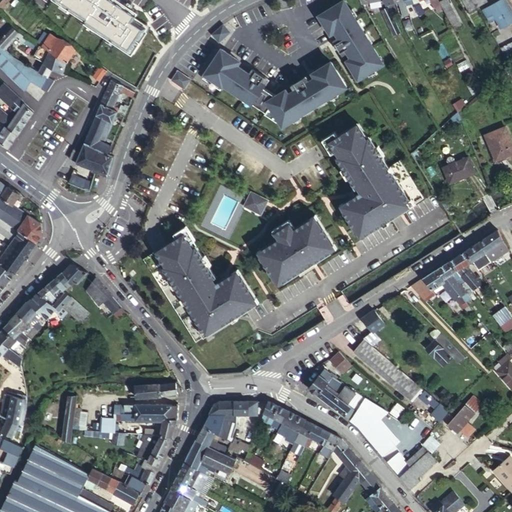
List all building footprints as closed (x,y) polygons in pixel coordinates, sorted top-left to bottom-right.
[(51,0),(51,1),(85,23),(83,26),(131,57),(139,45),(135,42),(144,30),(132,22),(134,19),(136,15),(113,0),(108,0),(107,0),(51,0)] [(418,0),(420,3),(424,0),(427,0),(433,10),(441,6),(439,3),(433,6),(429,0),(418,0)] [(446,0),(443,0),(439,3),(441,6),(454,30),(461,26),(446,0)] [(473,3),(471,0),(463,0),(470,12),(477,9),(473,3)] [(478,0),(473,3),(477,9),(488,3),(486,0),(478,0)] [(404,1),(403,1),(396,3),(401,18),(408,16),(405,6),(404,1)] [(511,22),(511,14),(504,1),(484,12),(490,23),(496,20),(502,29),(511,22)] [(344,2),(319,17),(330,36),(337,31),(354,58),(351,60),(347,62),(358,80),(383,65),(372,47),(371,48),(354,21),(355,20),(344,2)] [(425,13),(420,4),(415,7),(420,16),(425,13)] [(400,34),(386,9),(380,13),(395,38),(400,34)] [(149,29),(134,19),(132,22),(144,30),(135,42),(139,45),(149,29)] [(16,39),(19,42),(23,38),(6,24),(0,31),(0,35),(2,38),(0,39),(0,47),(4,51),(16,39)] [(211,36),(217,44),(228,35),(221,27),(211,36)] [(351,60),(354,58),(337,31),(334,33),(337,39),(347,54),(351,60)] [(24,46),(35,54),(38,49),(23,38),(19,42),(17,43),(22,47),(24,46)] [(49,38),(41,51),(48,56),(56,44),(68,50),(49,38)] [(337,39),(333,42),(342,57),(347,54),(337,39)] [(74,53),(68,50),(56,44),(48,56),(49,56),(66,65),(74,53)] [(0,47),(0,64),(9,56),(4,51),(0,47)] [(511,48),(502,54),(509,66),(511,64),(511,48)] [(38,49),(35,54),(32,60),(44,67),(49,56),(48,56),(41,51),(38,49)] [(346,88),(331,63),(312,75),(316,82),(289,99),(285,92),(278,96),(275,98),(234,71),(236,68),(239,64),(221,52),(202,81),(219,93),(224,87),(265,115),(264,116),(281,128),(300,117),(299,116),(327,98),(327,100),(346,88)] [(12,72),(17,62),(9,56),(0,64),(0,70),(14,85),(19,81),(12,72)] [(63,75),(66,65),(49,56),(44,67),(51,71),(62,77),(63,75)] [(41,91),(42,88),(24,76),(30,69),(17,62),(12,72),(19,81),(14,85),(24,94),(30,84),(41,91)] [(51,71),(44,67),(40,75),(47,80),(51,71)] [(234,71),(275,98),(278,96),(265,87),(248,76),(236,68),(234,71)] [(47,80),(40,75),(30,69),(24,76),(42,88),(47,80)] [(92,79),(99,84),(106,74),(99,69),(92,79)] [(248,76),(265,87),(268,82),(252,71),(248,76)] [(177,74),(171,83),(183,91),(190,82),(177,74)] [(293,92),(308,83),(305,78),(290,87),(293,92)] [(287,96),(289,99),(316,82),(314,79),(308,83),(293,92),(287,96)] [(54,84),(47,80),(42,88),(41,91),(40,92),(46,95),(54,84)] [(134,95),(111,83),(100,106),(101,107),(117,114),(125,117),(128,109),(124,107),(123,110),(120,108),(119,112),(114,110),(121,94),(132,100),(134,95)] [(17,99),(3,86),(0,89),(0,100),(9,109),(17,99)] [(13,113),(17,116),(23,106),(17,99),(9,109),(13,113)] [(465,104),(460,99),(452,107),(457,112),(465,104)] [(17,116),(14,120),(23,128),(32,114),(23,106),(17,116)] [(117,114),(101,107),(84,145),(107,156),(111,149),(104,146),(117,114)] [(0,112),(0,125),(6,131),(14,120),(17,116),(13,113),(10,117),(8,120),(0,112)] [(14,120),(6,131),(16,139),(23,128),(14,120)] [(6,131),(0,125),(0,143),(9,151),(16,139),(6,131)] [(340,207),(361,240),(424,199),(400,162),(389,169),(369,138),(367,140),(358,125),(337,138),(329,144),(336,153),(339,158),(336,159),(359,195),(340,207)] [(511,154),(511,145),(505,128),(485,136),(495,162),(511,154)] [(332,156),(336,153),(329,144),(337,138),(335,134),(323,142),(332,156)] [(107,156),(84,145),(79,156),(76,165),(94,172),(93,174),(101,177),(107,180),(113,159),(107,156)] [(72,153),(69,162),(76,165),(79,156),(72,153)] [(475,176),(469,159),(444,169),(450,185),(460,181),(475,176)] [(84,183),(71,177),(68,184),(87,192),(92,182),(86,179),(84,183)] [(0,181),(0,198),(8,188),(0,181)] [(9,187),(8,188),(0,198),(10,204),(12,206),(20,195),(9,187)] [(250,196),(244,209),(260,217),(267,203),(250,196)] [(0,198),(0,218),(0,219),(10,204),(0,198)] [(19,231),(29,215),(12,206),(10,204),(0,219),(19,231)] [(42,223),(32,217),(29,215),(19,231),(37,243),(42,236),(42,223)] [(0,232),(12,241),(19,231),(0,219),(0,218),(0,232)] [(316,264),(332,253),(330,249),(334,246),(318,221),(314,224),(311,220),(295,231),(291,225),(275,235),(279,241),(262,252),(265,256),(260,259),(276,284),(281,281),(284,285),(300,274),(316,264)] [(273,233),(275,235),(291,225),(289,223),(273,233)] [(174,238),(176,242),(187,235),(193,246),(196,245),(187,230),(174,238)] [(36,245),(37,243),(19,231),(12,241),(30,254),(36,245)] [(488,238),(494,248),(503,242),(498,232),(488,238)] [(196,346),(259,305),(238,273),(223,283),(217,287),(214,282),(216,281),(193,246),(187,235),(176,242),(143,264),(196,346)] [(488,238),(478,244),(485,254),(494,248),(488,238)] [(30,254),(12,241),(4,254),(2,258),(0,260),(0,262),(16,274),(30,254)] [(478,244),(465,253),(472,262),(485,254),(478,244)] [(472,262),(465,253),(448,264),(456,272),(461,269),(472,262)] [(485,254),(472,262),(477,269),(489,261),(485,254)] [(0,292),(1,293),(16,274),(0,262),(0,292)] [(79,284),(88,273),(72,264),(64,273),(69,281),(70,282),(73,280),(75,282),(79,284)] [(316,264),(300,274),(301,277),(317,266),(316,264)] [(456,272),(448,264),(435,272),(444,282),(451,276),(456,272)] [(461,269),(456,272),(460,278),(466,273),(461,269)] [(432,292),(441,284),(444,282),(435,272),(416,284),(429,299),(435,295),(432,292)] [(467,272),(466,273),(460,278),(472,291),(479,285),(467,272)] [(503,281),(496,272),(495,272),(488,277),(496,286),(503,281)] [(62,273),(51,283),(58,291),(62,288),(65,291),(68,288),(69,288),(73,285),(70,282),(69,281),(64,273),(62,273)] [(467,307),(465,304),(460,298),(465,294),(451,276),(444,282),(441,284),(463,311),(467,307)] [(94,286),(97,277),(87,290),(91,294),(94,286)] [(123,307),(97,277),(94,286),(106,300),(118,312),(123,307)] [(216,281),(214,282),(217,287),(223,283),(220,278),(216,281)] [(40,292),(48,300),(51,297),(54,300),(58,297),(55,294),(58,291),(51,283),(40,292)] [(128,287),(134,294),(138,291),(132,284),(128,287)] [(94,286),(91,294),(100,305),(106,300),(94,286)] [(40,292),(29,301),(40,311),(49,319),(50,319),(58,309),(55,306),(53,304),(48,300),(40,292)] [(66,293),(55,306),(58,309),(61,311),(64,308),(82,322),(90,313),(66,293)] [(460,298),(465,304),(470,300),(465,294),(460,298)] [(40,311),(29,301),(19,312),(31,321),(40,311)] [(505,334),(511,329),(511,319),(503,306),(491,315),(505,334)] [(128,313),(123,307),(118,312),(115,314),(120,320),(128,313)] [(31,321),(19,312),(11,321),(23,329),(31,321)] [(373,312),(360,320),(371,333),(373,335),(385,326),(373,312)] [(23,329),(11,321),(4,328),(19,339),(23,341),(29,345),(32,338),(21,331),(23,329)] [(35,325),(31,321),(23,329),(28,332),(34,326),(35,325)] [(28,332),(34,336),(39,330),(34,326),(28,332)] [(19,339),(4,328),(0,332),(0,336),(12,345),(19,339)] [(441,334),(436,329),(427,338),(432,344),(434,342),(441,334)] [(371,333),(362,339),(368,344),(376,338),(373,335),(371,333)] [(441,334),(434,342),(442,350),(449,343),(441,334)] [(12,345),(0,336),(0,347),(4,351),(20,364),(25,355),(16,348),(12,345)] [(362,339),(361,338),(350,350),(408,398),(418,387),(368,344),(362,339)] [(16,348),(23,341),(19,339),(12,345),(16,348)] [(434,342),(432,344),(426,350),(445,369),(453,361),(442,350),(434,342)] [(442,350),(453,361),(461,354),(449,343),(442,350)] [(511,351),(507,355),(498,363),(502,368),(508,362),(511,367),(511,351)] [(328,362),(342,375),(351,365),(338,353),(328,362)] [(511,367),(508,362),(502,368),(495,373),(511,391),(511,367)] [(0,368),(0,381),(11,387),(15,389),(20,377),(6,371),(0,368)] [(322,373),(318,378),(326,383),(330,378),(322,373)] [(308,390),(316,396),(324,387),(326,383),(318,378),(318,377),(308,390)] [(346,388),(330,378),(326,383),(324,387),(339,398),(346,388)] [(11,387),(0,381),(0,389),(9,393),(11,387)] [(178,396),(176,382),(162,384),(163,397),(172,396),(172,397),(178,396)] [(151,398),(163,397),(162,384),(150,385),(151,398)] [(150,385),(128,387),(129,398),(151,398),(150,385)] [(351,422),(357,415),(351,411),(353,409),(348,405),(355,394),(346,388),(339,398),(324,387),(316,396),(351,422)] [(23,392),(15,389),(8,419),(20,424),(24,426),(27,412),(22,410),(24,401),(27,402),(28,399),(22,396),(23,392)] [(366,401),(355,394),(348,405),(353,409),(351,411),(357,415),(366,401)] [(67,441),(75,441),(75,430),(75,426),(76,409),(76,397),(65,397),(65,405),(68,405),(67,441)] [(417,477),(436,462),(429,454),(427,455),(411,469),(401,456),(393,447),(395,446),(377,424),(387,414),(366,401),(357,415),(351,422),(353,424),(358,429),(361,432),(365,437),(409,490),(420,481),(417,477)] [(478,410),(469,401),(465,406),(474,415),(478,410)] [(215,405),(205,425),(216,432),(216,433),(231,442),(237,425),(237,415),(259,416),(259,402),(221,402),(215,405)] [(397,416),(403,408),(398,403),(391,411),(397,416)] [(270,405),(268,404),(264,413),(274,418),(278,409),(270,405)] [(137,405),(125,406),(126,415),(137,415),(137,405)] [(148,405),(137,405),(137,415),(137,419),(147,419),(148,405)] [(157,405),(148,405),(147,419),(157,420),(157,405)] [(157,420),(165,420),(166,420),(165,405),(157,405),(157,420)] [(178,420),(177,407),(165,405),(166,420),(178,420)] [(474,415),(465,406),(449,423),(459,432),(461,429),(468,421),(474,415)] [(76,409),(75,426),(82,426),(83,413),(84,410),(76,409)] [(287,413),(278,409),(274,418),(283,422),(287,413)] [(261,422),(269,426),(274,418),(264,413),(261,422)] [(306,422),(287,413),(283,422),(292,426),(302,431),(306,422)] [(403,427),(419,440),(425,444),(434,434),(413,417),(403,427)] [(269,426),(279,431),(283,422),(274,418),(269,426)] [(20,424),(8,419),(2,433),(13,438),(20,424)] [(160,437),(172,439),(178,420),(166,420),(165,420),(165,421),(160,437)] [(468,421),(461,429),(465,433),(473,425),(468,421)] [(315,426),(306,422),(302,431),(310,437),(312,432),(315,426)] [(216,432),(205,425),(198,439),(219,451),(223,446),(212,440),(216,433),(216,432)] [(302,431),(292,426),(287,437),(297,441),(302,431)] [(323,430),(315,426),(312,432),(320,436),(323,430)] [(312,432),(310,437),(313,438),(322,443),(326,444),(331,434),(323,430),(320,436),(312,432)] [(124,432),(116,431),(116,444),(125,445),(124,432)] [(310,437),(302,431),(297,441),(291,453),(300,457),(310,437)] [(343,439),(331,434),(326,444),(335,450),(343,439)] [(160,437),(149,435),(147,441),(151,441),(149,446),(155,448),(152,455),(162,460),(172,439),(160,437)] [(230,451),(239,457),(243,460),(248,451),(249,447),(234,438),(233,443),(230,451)] [(24,447),(19,445),(6,439),(1,449),(13,453),(17,455),(20,456),(24,447)] [(228,456),(225,454),(219,451),(198,439),(185,463),(199,470),(203,461),(231,473),(237,461),(228,456)] [(344,439),(343,439),(335,450),(347,466),(340,476),(347,479),(353,472),(361,461),(344,439)] [(421,448),(425,444),(419,440),(401,456),(411,469),(427,455),(421,448)] [(139,457),(142,459),(146,460),(159,466),(162,460),(152,455),(155,448),(149,446),(151,441),(147,441),(139,457)] [(252,453),(255,455),(261,442),(258,441),(252,453)] [(319,454),(330,460),(335,450),(326,444),(319,454)] [(19,471),(13,484),(14,485),(0,511),(109,511),(110,511),(103,507),(96,503),(80,494),(81,492),(88,479),(92,471),(37,445),(36,447),(35,449),(19,471)] [(237,461),(239,457),(230,451),(228,456),(237,461)] [(248,451),(243,460),(250,463),(255,455),(252,453),(248,451)] [(8,466),(13,468),(18,459),(16,458),(17,455),(13,453),(8,466)] [(255,455),(250,463),(258,468),(263,460),(255,455)] [(263,460),(258,468),(271,475),(278,479),(282,472),(278,470),(283,460),(277,457),(272,466),(263,460)] [(492,472),(511,493),(511,461),(508,457),(492,472)] [(132,473),(142,479),(147,469),(143,467),(146,460),(142,459),(136,470),(124,464),(122,468),(132,473)] [(143,467),(147,469),(155,473),(159,466),(146,460),(143,467)] [(363,483),(370,472),(361,461),(353,472),(360,480),(363,483)] [(199,470),(185,463),(177,479),(188,485),(194,474),(207,481),(209,477),(198,471),(199,470)] [(88,479),(98,484),(106,471),(95,465),(92,471),(88,479)] [(142,479),(150,483),(155,473),(147,469),(142,479)] [(106,471),(98,484),(106,489),(113,475),(106,471)] [(337,497),(329,509),(333,511),(337,511),(360,480),(353,472),(347,479),(334,496),(337,497)] [(383,511),(385,511),(394,503),(381,487),(382,487),(370,472),(363,483),(374,496),(368,501),(377,511),(383,511)] [(142,480),(142,479),(132,473),(127,483),(132,486),(137,477),(142,480)] [(194,474),(188,485),(201,493),(207,481),(194,474)] [(106,489),(115,494),(122,480),(113,475),(106,489)] [(278,479),(271,475),(267,481),(275,486),(278,479)] [(132,486),(140,491),(145,494),(150,483),(142,479),(142,480),(137,477),(132,486)] [(201,493),(208,496),(216,481),(209,477),(207,481),(201,493)] [(177,479),(172,489),(191,499),(194,494),(186,489),(188,485),(177,479)] [(133,504),(140,491),(132,486),(127,483),(122,480),(115,494),(133,504)] [(191,499),(193,501),(196,502),(201,493),(188,485),(186,489),(194,494),(191,499)] [(191,499),(172,489),(165,501),(167,501),(187,511),(193,501),(191,499)] [(99,498),(93,494),(91,497),(81,492),(80,494),(96,503),(99,498)] [(205,500),(208,496),(201,493),(196,502),(207,508),(210,502),(205,500)] [(453,493),(440,503),(443,506),(444,506),(449,511),(455,511),(464,505),(453,493)] [(106,502),(101,498),(99,498),(96,503),(103,507),(106,502)] [(167,501),(161,511),(186,511),(187,511),(167,501)] [(113,506),(109,503),(106,502),(103,507),(110,511),(113,506)] [(401,511),(394,503),(385,511),(401,511)] [(434,509),(436,511),(443,506),(440,503),(434,509)]
